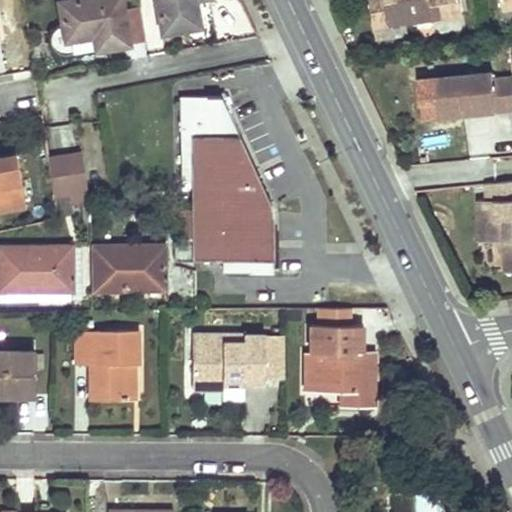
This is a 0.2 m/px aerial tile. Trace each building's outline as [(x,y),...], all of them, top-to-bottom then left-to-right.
[(119,0),(64,0),(57,1),(63,39),(103,32),(105,47),(127,43),(119,0)] [(156,0),(161,30),(199,24),(195,0),(156,0)] [(213,22),(209,0),(195,0),(199,24),(213,22)] [(370,0),(374,27),(464,14),(461,0),(370,0)] [(103,32),(63,39),(66,53),(105,47),(103,32)] [(493,71),(437,76),(441,116),(511,108),(511,76),(494,78),(493,71)] [(437,76),(419,78),(423,117),(441,116),(437,76)] [(192,181),(192,210),(183,210),(183,238),(173,238),(173,259),(221,259),(222,271),(248,271),(248,272),(273,272),(272,208),(220,94),(180,95),(181,181),(192,181)] [(0,209),(23,205),(14,153),(0,155),(0,209)] [(64,156),(70,192),(86,190),(80,154),(64,156)] [(52,190),(52,194),(70,192),(64,156),(47,159),(52,190)] [(491,199),(478,199),(480,240),(506,239),(507,271),(511,270),(511,181),(491,182),(491,199)] [(72,201),(87,199),(86,190),(70,192),(72,201)] [(33,205),(35,222),(52,218),(52,201),(33,205)] [(90,245),(90,288),(163,287),(162,244),(90,245)] [(0,246),(0,289),(70,288),(69,245),(0,246)] [(373,406),(373,350),(360,349),(360,325),(346,325),(346,307),(315,307),(315,324),(308,324),(308,350),(308,351),(304,351),(303,390),(340,390),(340,406),(373,406)] [(137,329),(72,329),(72,363),(87,363),(87,398),(107,398),(135,398),(135,363),(137,363),(137,329)] [(191,332),(191,387),(223,387),(223,384),(222,377),(242,378),(242,383),(262,383),(267,383),(267,379),(284,379),(283,337),(267,337),(267,333),(242,333),(242,341),(222,340),(222,333),(191,332)] [(0,392),(33,393),(34,350),(0,350),(0,392)]
